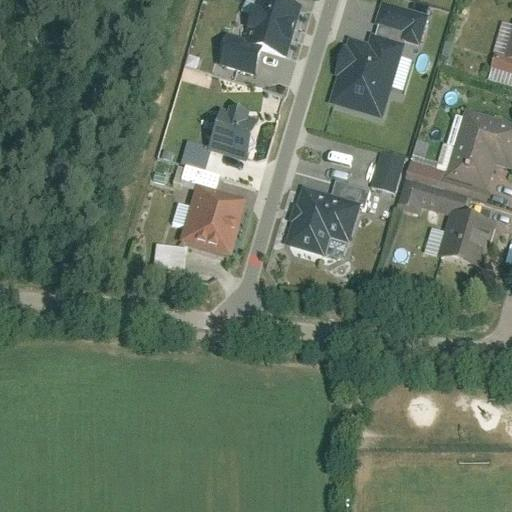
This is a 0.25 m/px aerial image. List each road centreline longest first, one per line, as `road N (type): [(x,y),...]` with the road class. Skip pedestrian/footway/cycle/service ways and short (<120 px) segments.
road 1 (residential): [(242,325),(331,0)]
road 2 (residential): [(242,325),(506,355)]
road 3 (residential): [(0,295),(242,325)]
